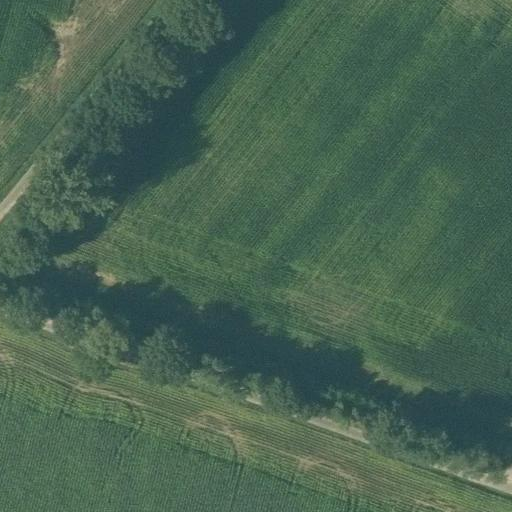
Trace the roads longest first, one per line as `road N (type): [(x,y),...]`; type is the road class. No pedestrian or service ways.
road 1 (unclassified): [(0,308),(511,489)]
road 2 (unclassified): [(170,0),(0,210)]
